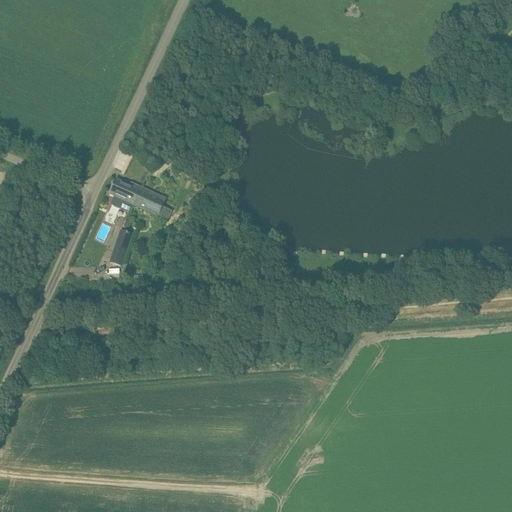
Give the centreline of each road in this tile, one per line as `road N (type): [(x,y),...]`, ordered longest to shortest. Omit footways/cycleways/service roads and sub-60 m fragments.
road 1 (track): [(241,494),(0,474)]
road 2 (unclassified): [(0,400),(95,184)]
road 3 (residential): [(95,184),(183,0)]
